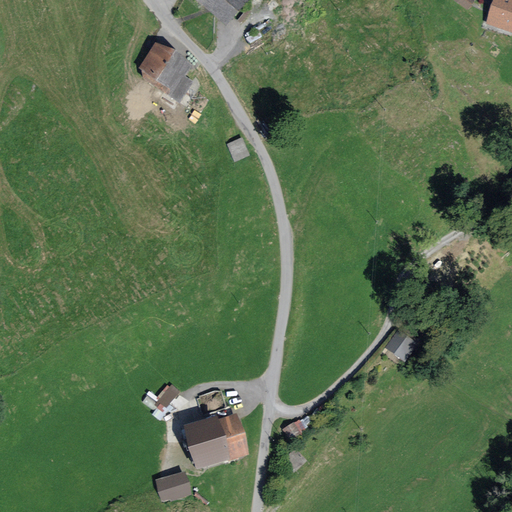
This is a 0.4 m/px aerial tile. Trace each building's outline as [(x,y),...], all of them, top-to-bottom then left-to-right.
[(245,0),(201,0),(226,22),(245,0)] [(511,29),(511,0),(495,0),(487,23),(511,32),(511,29)] [(190,66),(157,45),(143,67),(176,88),(172,94),(180,99),(191,82),(183,77),(190,66)] [(249,157),(242,140),(228,146),(235,163),(249,157)] [(415,344),(398,332),(388,347),(405,359),(415,344)] [(169,382),(157,396),(151,390),(142,401),(160,416),(181,391),(169,382)] [(230,458),(245,453),(234,413),(232,408),(226,410),(220,392),(198,398),(203,416),(204,421),(198,423),(187,426),(199,467),(230,458)] [(300,420),(285,426),(290,439),(305,433),(300,420)] [(305,461),(296,451),(287,458),(297,469),(305,461)] [(183,476),(155,483),(161,505),(189,497),(183,476)]
